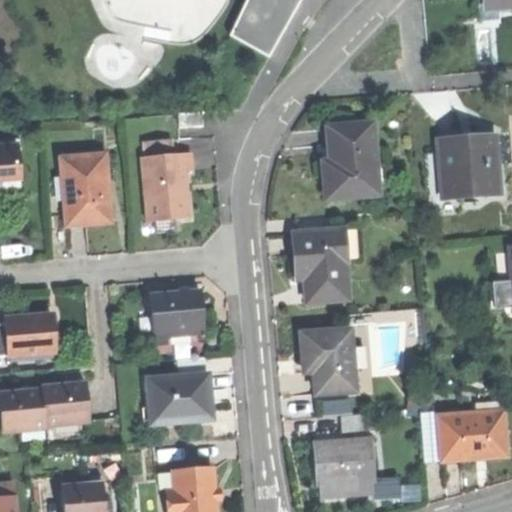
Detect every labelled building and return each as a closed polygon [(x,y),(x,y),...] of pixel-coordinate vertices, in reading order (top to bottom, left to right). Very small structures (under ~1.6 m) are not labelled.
[(511,0),(477,0),(478,9),(511,5),(511,0)] [(471,67),(487,66),(483,30),(467,31),(471,67)] [(224,72),(231,67),(235,61),(236,53),(234,46),(229,38),(224,35),(214,33),(206,35),(200,40),(196,46),(195,55),(197,62),(202,69),(208,73),(216,74),(224,72)] [(172,131),(196,131),(196,115),(171,116),(172,131)] [(320,202),(373,197),(366,126),(321,130),(324,163),(325,179),(318,180),(320,202)] [(437,200),(495,196),(490,139),(469,140),(453,142),(453,147),(433,149),(437,200)] [(0,182),(14,181),(11,148),(0,148),(0,182)] [(83,228),(106,226),(99,154),(53,158),(60,231),(83,228)] [(140,223),(182,220),(181,198),(179,174),(185,173),(184,161),(167,162),(167,157),(136,160),(140,223)] [(0,200),(15,200),(14,181),(0,182),(0,200)] [(339,234),(288,236),(289,259),(297,258),(298,276),(299,305),(341,303),(339,234)] [(510,285),(511,311),(511,251),(503,252),(505,279),(509,279),(510,285)] [(490,313),(511,311),(510,285),(488,287),(490,313)] [(153,318),(155,336),(199,332),(197,314),(196,293),(145,297),(146,319),(153,318)] [(0,358),(50,354),(47,318),(22,320),(0,321),(0,325),(0,326),(0,358)] [(148,336),(155,336),(153,318),(146,319),(148,336)] [(308,397),(348,395),(345,334),(293,336),(295,361),(306,360),(307,377),(308,397)] [(174,362),(176,379),(203,376),(201,359),(174,362)] [(148,429),(207,423),(205,402),(203,376),(176,379),(144,381),(146,409),(148,429)] [(39,429),(84,425),(81,387),(62,389),(36,391),(37,395),(20,396),(7,397),(10,433),(39,431),(39,429)] [(139,429),(148,429),(146,409),(137,410),(139,429)] [(466,461),(501,458),(497,414),(431,419),(435,464),(466,461)] [(417,465),(435,464),(431,419),(414,421),(417,465)] [(339,487),(366,485),(362,442),(335,444),(334,435),(306,437),(310,489),(339,487)] [(162,511),(211,511),(210,498),(207,471),(166,476),(168,493),(161,494),(162,511)] [(98,511),(96,484),(57,488),(59,511),(98,511)]
